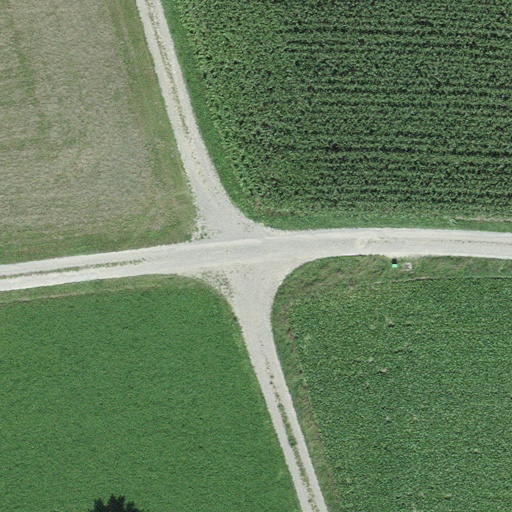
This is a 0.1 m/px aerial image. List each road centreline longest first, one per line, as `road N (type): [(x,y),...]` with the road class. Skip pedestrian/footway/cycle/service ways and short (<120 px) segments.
road 1 (track): [(317,511),(160,0)]
road 2 (track): [(0,285),(338,248),(511,258)]
